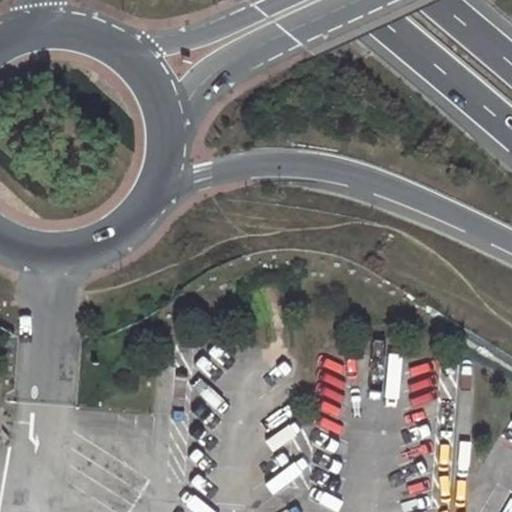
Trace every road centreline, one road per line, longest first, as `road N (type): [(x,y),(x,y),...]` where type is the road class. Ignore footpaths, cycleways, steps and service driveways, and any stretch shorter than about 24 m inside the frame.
road 1 (trunk): [(161,176),(272,162),(345,170),(511,242)]
road 2 (tertiary): [(164,119),(218,68),(354,0)]
road 3 (trunk): [(358,0),(511,130)]
road 4 (tertiary): [(6,240),(39,251),(92,246),(146,206),(161,176)]
road 5 (tertiary): [(284,0),(183,42),(110,46)]
road 6 (unknown): [(247,372),(239,511)]
road 7 (unknown): [(387,377),(383,511)]
